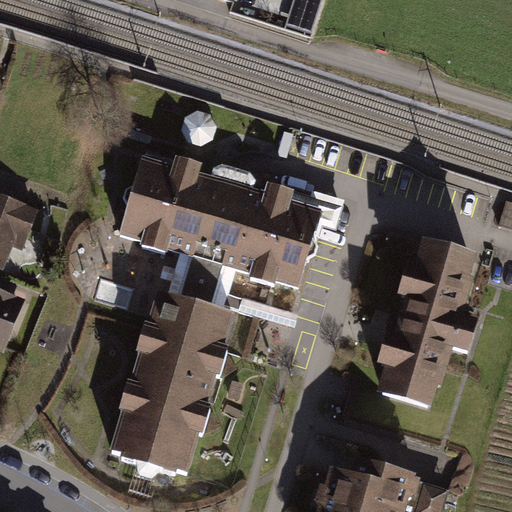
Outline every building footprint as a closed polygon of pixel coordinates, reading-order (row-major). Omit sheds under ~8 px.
[(188,141),(212,146),(217,120),(193,115),(188,141)] [(223,318),(233,283),(266,293),(297,302),(321,221),(140,170),(117,249),(178,266),(167,302),(157,299),(110,461),(186,483),(233,321),(223,318)] [(511,204),(509,204),(501,228),(511,231),(511,204)] [(11,252),(22,256),(36,218),(0,205),(0,275),(2,276),(11,252)] [(433,412),(470,265),(420,252),(382,399),(433,412)] [(99,255),(94,280),(143,290),(148,264),(99,255)] [(0,298),(0,345),(16,305),(0,298)] [(444,511),(449,495),(354,471),(350,485),(330,480),(322,511),(444,511)]
